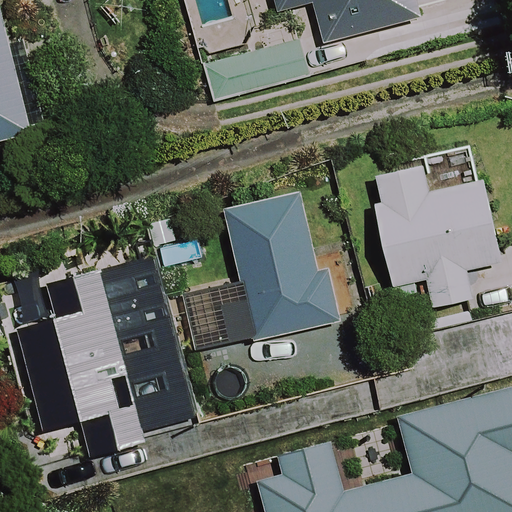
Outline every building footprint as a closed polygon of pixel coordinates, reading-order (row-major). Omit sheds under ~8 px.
[(273,0),(278,16),(310,6),(324,49),(416,20),(409,0),(273,0)] [(0,144),(45,134),(24,43),(5,48),(0,25),(0,144)] [(313,79),(303,42),(201,69),(211,106),(313,79)] [(427,198),(420,169),(367,182),(393,292),(425,284),(431,310),(471,301),(464,272),(500,264),(482,185),(427,198)] [(318,281),(300,197),(224,213),(239,288),(186,299),(197,354),(336,326),(327,279),(318,281)] [(194,416),(155,263),(47,290),(54,319),(19,327),(45,429),(80,420),(89,456),(142,443),(138,430),(194,416)] [(328,441),(276,454),(282,479),(256,486),(262,511),(511,511),(511,391),(398,422),(412,478),(343,496),(328,441)]
